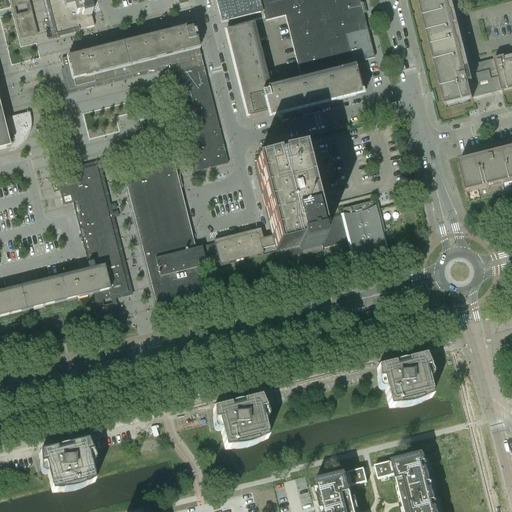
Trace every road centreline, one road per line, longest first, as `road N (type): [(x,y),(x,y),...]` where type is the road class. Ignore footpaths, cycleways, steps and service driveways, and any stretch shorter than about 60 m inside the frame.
road 1 (residential): [(0,451),(474,333)]
road 2 (residential): [(411,96),(234,141),(200,0)]
road 3 (tertiary): [(183,343),(393,289)]
road 4 (residential): [(511,486),(474,333)]
